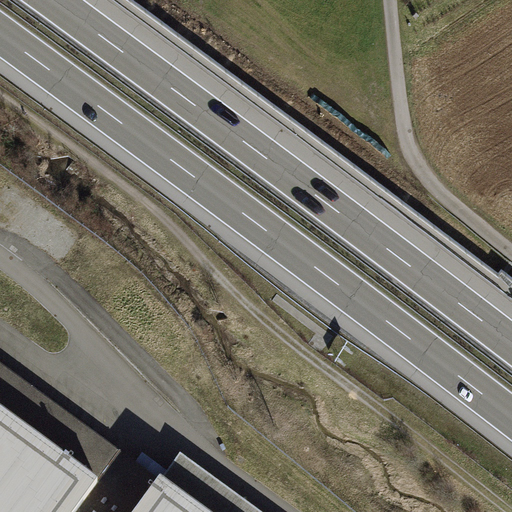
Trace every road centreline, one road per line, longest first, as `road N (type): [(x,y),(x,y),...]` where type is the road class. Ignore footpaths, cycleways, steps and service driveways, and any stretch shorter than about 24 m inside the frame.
road 1 (motorway): [(0,34),(511,418)]
road 2 (motorway): [(511,342),(54,0)]
road 3 (track): [(389,0),(415,158),(440,192),(511,251)]
